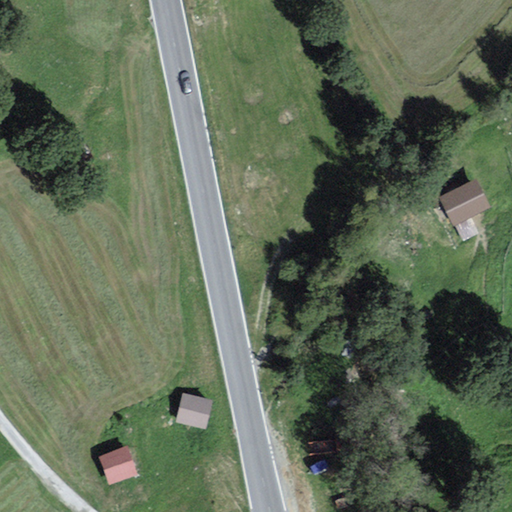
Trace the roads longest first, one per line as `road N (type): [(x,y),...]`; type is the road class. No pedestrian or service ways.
road 1 (tertiary): [(166,0),(269,511)]
road 2 (track): [(0,419),(85,511)]
